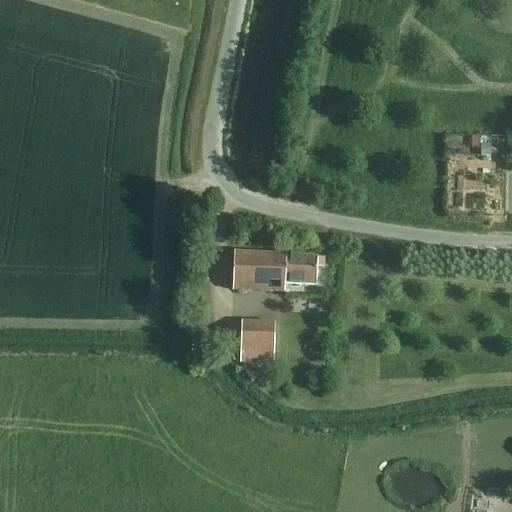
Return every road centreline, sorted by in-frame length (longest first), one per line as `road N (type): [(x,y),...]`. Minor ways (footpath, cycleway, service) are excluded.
road 1 (unclassified): [(511,246),(401,235),(233,197),(215,176),(209,131),(237,0)]
road 2 (track): [(456,141),(454,216),(505,217)]
